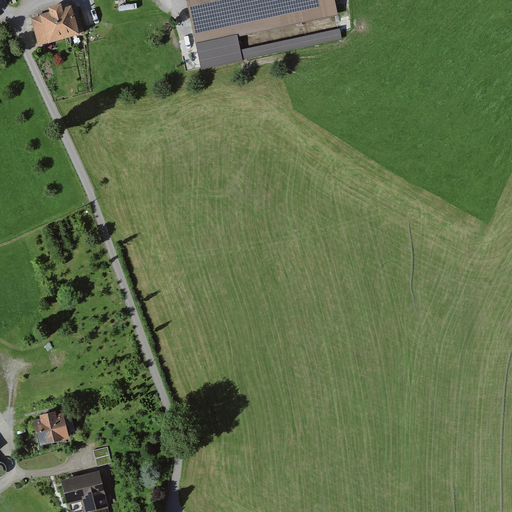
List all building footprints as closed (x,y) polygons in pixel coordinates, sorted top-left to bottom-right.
[(334,0),(187,0),(202,69),(343,39),(334,0)] [(40,17),(31,19),(39,46),(48,43),(49,45),(80,36),(80,35),(85,33),(77,7),(72,8),(72,7),(63,9),(62,5),(48,9),(49,13),(39,16),(40,17)] [(35,422),(41,447),(70,440),(64,415),(57,416),(56,412),(40,416),(41,421),(35,422)] [(108,447),(93,451),(97,468),(112,464),(108,447)] [(109,511),(100,472),(61,482),(67,506),(70,506),(71,511),(82,511),(84,511),(83,511),(109,511)]
